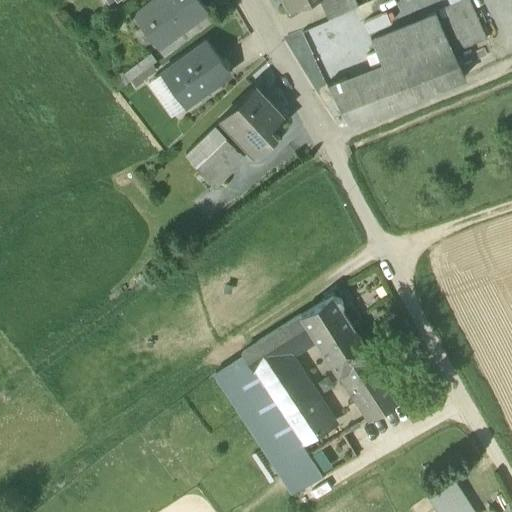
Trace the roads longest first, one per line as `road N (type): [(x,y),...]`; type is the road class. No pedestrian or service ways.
road 1 (track): [(16,511),(83,452),(382,248)]
road 2 (residential): [(252,0),(382,248)]
road 3 (track): [(382,248),(511,487)]
road 4 (track): [(313,497),(463,404)]
road 5 (track): [(511,206),(382,248)]
